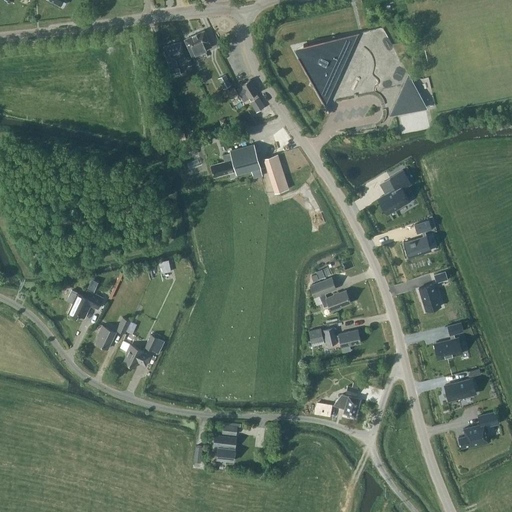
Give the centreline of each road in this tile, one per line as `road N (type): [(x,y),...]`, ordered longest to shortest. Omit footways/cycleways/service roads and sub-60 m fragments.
road 1 (unclassified): [(0,300),(106,391),(162,408),(367,434),(402,356)]
road 2 (tertiary): [(402,356),(359,233),(252,66),(240,6)]
road 3 (tertiary): [(453,511),(402,356)]
road 4 (tertiary): [(150,18),(0,38)]
